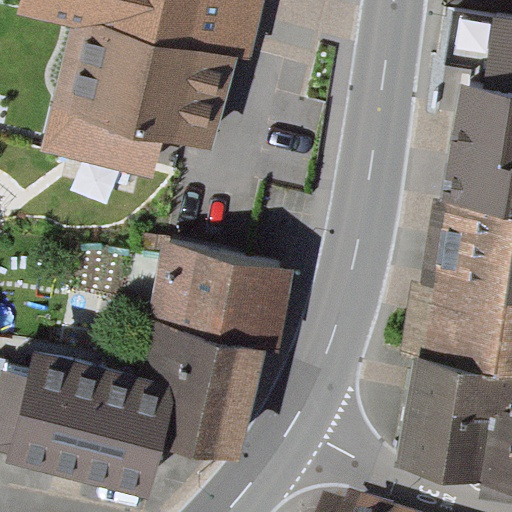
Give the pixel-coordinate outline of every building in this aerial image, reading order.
[(238,0),(73,0),(43,143),(200,177),(238,0)] [(511,18),(453,10),(439,106),(456,108),(460,86),(511,93),(511,18)] [(511,93),(460,86),(456,108),(443,198),(511,207),(511,93)] [(511,207),(443,198),(435,197),(423,282),(410,280),(399,355),(414,357),(511,370),(511,207)] [(272,350),(287,269),(159,244),(143,325),(252,346),(272,350)] [(229,463),(252,346),(143,325),(131,385),(174,392),(164,450),(229,463)] [(511,370),(414,357),(395,470),(481,487),(492,410),(511,413),(511,370)] [(158,493),(164,450),(174,392),(131,385),(17,368),(2,469),(158,493)] [(511,413),(492,410),(481,487),(511,491),(511,413)] [(375,511),(348,503),(346,511),(344,511),(324,506),(322,511),(375,511)]
